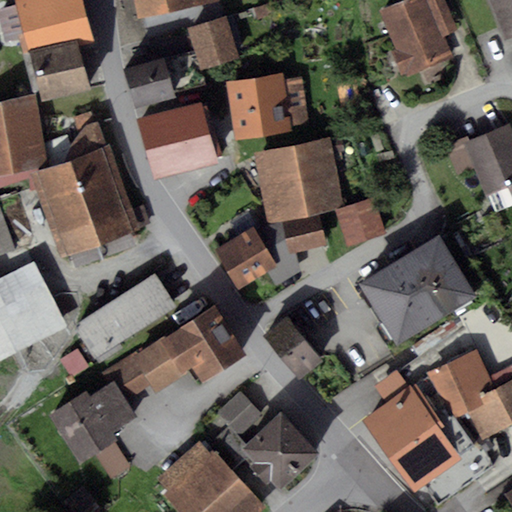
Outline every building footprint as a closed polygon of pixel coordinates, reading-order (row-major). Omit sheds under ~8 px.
[(14,0),(29,51),(77,42),(78,47),(94,44),(83,0),(14,0)] [(219,0),(134,0),(138,19),(220,1),(219,0)] [(444,0),(407,0),(380,12),(396,49),(390,52),(400,76),(407,74),(408,77),(454,57),(445,35),(457,30),(444,0)] [(511,0),(487,0),(505,41),(511,38),(511,0)] [(270,4),(253,9),(256,20),(273,15),(270,4)] [(226,16),(188,28),(195,50),(201,70),(240,58),(226,16)] [(77,42),(29,51),(42,103),(91,90),(78,47),(77,42)] [(201,70),(195,50),(165,58),(174,92),(204,84),(201,70)] [(134,109),(175,98),(174,92),(165,58),(124,69),(134,109)] [(284,74),(227,82),(235,140),(292,132),(291,126),(285,80),(284,74)] [(303,77),(285,80),(291,126),(310,123),(303,77)] [(34,94),(0,99),(0,188),(20,182),(17,171),(46,166),(34,94)] [(201,103),(137,120),(154,182),(217,165),(216,160),(223,158),(215,127),(208,129),(206,119),(212,118),(208,104),(202,105),(201,103)] [(87,125),(94,123),(91,112),(73,117),(79,135),(87,125)] [(65,164),(31,175),(61,260),(141,231),(140,229),(144,227),(138,207),(133,209),(110,144),(106,146),(97,121),(94,123),(87,125),(79,135),(72,143),(65,164)] [(461,139),(444,146),(457,177),(474,170),(485,197),(508,187),(511,197),(511,130),(510,125),(464,144),(461,139)] [(331,138),(254,153),(268,223),(344,208),(331,138)] [(375,199),(338,212),(350,246),(387,233),(375,199)] [(0,255),(16,250),(0,207),(0,255)] [(321,216),(283,224),(290,255),(296,253),(327,246),(321,216)] [(255,227),(215,250),(238,291),(267,271),(277,287),(301,271),(296,253),(290,255),(283,224),(256,230),(255,227)] [(440,234),(361,284),(398,343),(478,294),(440,234)] [(0,362),(68,328),(35,261),(0,278),(0,362)] [(155,274),(74,326),(100,366),(126,349),(122,343),(148,326),(147,324),(176,305),(155,274)] [(215,305),(132,356),(151,386),(156,394),(184,377),(182,374),(193,368),(203,384),(247,356),(215,305)] [(288,317),(264,337),(299,380),(323,361),(288,317)] [(413,346),(419,358),(465,326),(461,317),(413,346)] [(388,403),(364,421),(414,492),(424,486),(439,508),(494,466),(478,439),(460,418),(455,421),(427,373),(476,351),(465,326),(419,358),(398,373),(397,371),(375,387),(388,403)] [(77,351),(60,362),(67,374),(84,364),(77,351)] [(476,351),(427,373),(455,421),(460,418),(478,439),(511,423),(511,379),(496,389),(490,377),(476,351)] [(151,386),(132,356),(103,375),(110,385),(115,382),(127,401),(151,386)] [(511,365),(490,377),(496,389),(511,379),(511,365)] [(72,375),(65,379),(68,385),(75,382),(72,375)] [(87,391),(48,415),(79,464),(118,440),(113,433),(138,418),(127,401),(115,382),(110,385),(90,397),(87,391)] [(241,393),(219,413),(239,436),(262,416),(241,393)] [(281,412),(241,449),(248,457),(255,464),(251,467),(268,485),(271,482),(279,491),(319,454),(281,412)] [(168,492),(164,495),(179,511),(261,511),(266,508),(232,471),(248,457),(241,449),(230,437),(211,455),(200,442),(157,480),(168,492)] [(116,445),(97,457),(111,478),(130,466),(116,445)] [(85,511),(96,501),(82,487),(65,505),(71,511),(85,511)]
